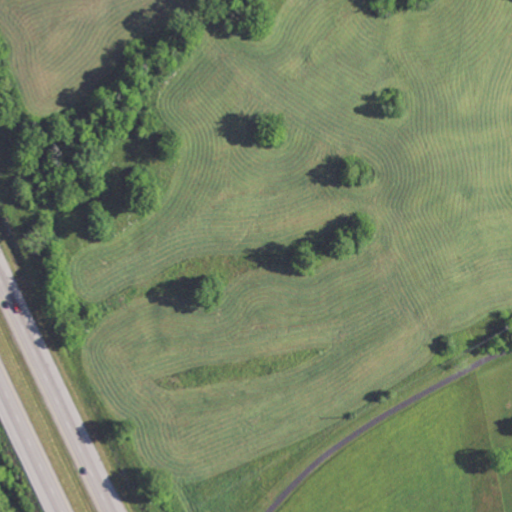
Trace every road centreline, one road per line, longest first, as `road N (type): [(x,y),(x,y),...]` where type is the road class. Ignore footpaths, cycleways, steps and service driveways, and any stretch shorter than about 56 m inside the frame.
road 1 (residential): [(268,511),(320,459),(383,415),(511,350)]
road 2 (trunk): [(112,511),(0,274)]
road 3 (trunk): [(0,377),(63,511)]
